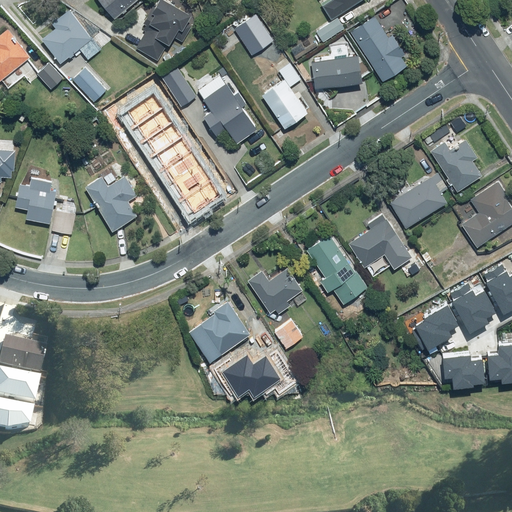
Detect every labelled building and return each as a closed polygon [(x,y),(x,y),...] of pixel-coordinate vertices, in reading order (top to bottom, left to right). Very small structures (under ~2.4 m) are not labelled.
[(134,0),(100,0),(115,17),(134,0)] [(192,11),(173,0),(153,0),(142,20),(148,24),(136,45),(160,58),(177,27),(182,29),(192,11)] [(324,0),(332,13),(351,0),(324,0)] [(43,37),(62,62),(79,49),(88,60),(104,48),(71,4),(51,19),(57,27),(43,37)] [(258,9),(235,24),(252,50),(275,35),(258,9)] [(376,15),(351,32),(384,80),(408,64),(402,55),(407,52),(394,32),(390,34),(376,15)] [(345,27),(338,16),(316,31),(323,41),(345,27)] [(8,27),(0,33),(0,78),(6,87),(36,66),(8,27)] [(286,57),(275,38),(263,45),(274,64),(286,57)] [(311,61),(314,87),(361,80),(358,55),(311,61)] [(285,78),(263,94),(287,127),(310,110),(291,84),(302,76),(290,60),(278,68),(285,78)] [(49,61),(37,73),(51,88),(64,76),(49,61)] [(175,62),(160,73),(182,105),(198,93),(175,62)] [(86,67),(74,79),(95,100),(107,88),(86,67)] [(214,78),(209,72),(200,78),(196,72),(189,77),(208,101),(194,111),(213,135),(226,125),(238,141),(260,125),(243,103),(246,101),(237,89),(234,91),(220,73),(214,78)] [(153,94),(122,114),(189,216),(220,196),(153,94)] [(479,154),(469,139),(453,149),(445,137),(430,147),(457,189),(481,174),(472,159),(479,154)] [(111,168),(85,184),(112,228),(137,213),(130,201),(138,196),(125,173),(117,178),(111,168)] [(405,227),(448,202),(441,192),(449,187),(439,171),(389,199),(405,227)] [(53,221),(57,180),(29,178),(28,187),(21,186),(18,207),(28,209),(27,218),(53,221)] [(497,179),(489,185),(470,199),(479,211),(460,225),(477,247),(511,221),(511,203),(506,196),(509,194),(497,179)] [(73,232),(76,199),(64,198),(63,209),(56,208),(54,230),(73,232)] [(349,240),(373,276),(391,264),(384,252),(400,241),(384,217),(379,210),(362,221),(367,228),(349,240)] [(300,252),(327,290),(334,286),(345,301),(367,285),(329,231),(300,252)] [(414,247),(395,260),(406,277),(426,264),(414,247)] [(460,251),(436,265),(446,284),(471,270),(460,251)] [(504,260),(484,271),(504,307),(511,302),(511,267),(509,269),(504,260)] [(292,295),(299,304),(307,298),(300,290),(303,287),(288,266),(270,278),(263,269),(249,280),(272,311),(276,307),(279,311),(290,303),(288,299),(292,295)] [(470,278),(450,290),(471,326),(489,315),(486,311),(496,306),(483,283),(476,288),(470,278)] [(425,313),(408,323),(422,346),(452,327),(449,322),(458,317),(445,297),(423,311),(425,313)] [(210,362),(232,347),(238,355),(247,349),(242,341),(250,335),(227,302),(212,312),(214,316),(190,332),(210,362)] [(304,333),(292,318),(275,331),(287,346),(304,333)] [(0,366),(41,375),(47,344),(3,335),(0,349),(0,366)] [(499,347),(487,348),(490,372),(501,371),(502,375),(511,373),(511,336),(498,338),(499,347)] [(253,349),(254,351),(248,355),(254,365),(261,361),(269,373),(286,362),(269,337),(253,349)] [(470,348),(443,350),(445,369),(452,368),(453,379),(485,376),(482,352),(470,353),(470,348)]
